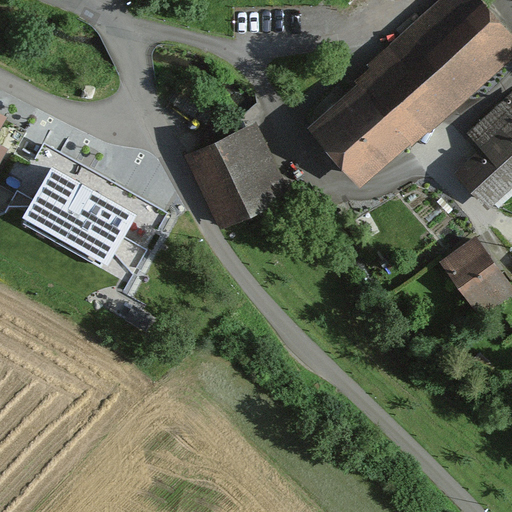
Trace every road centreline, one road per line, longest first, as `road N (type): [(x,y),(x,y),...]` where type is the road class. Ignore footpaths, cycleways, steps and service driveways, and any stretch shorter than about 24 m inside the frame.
road 1 (residential): [(123,20),(153,128),(233,271),(469,511)]
road 2 (residential): [(123,20),(251,57),(317,181),(342,192),(384,188),(419,159),(511,268)]
